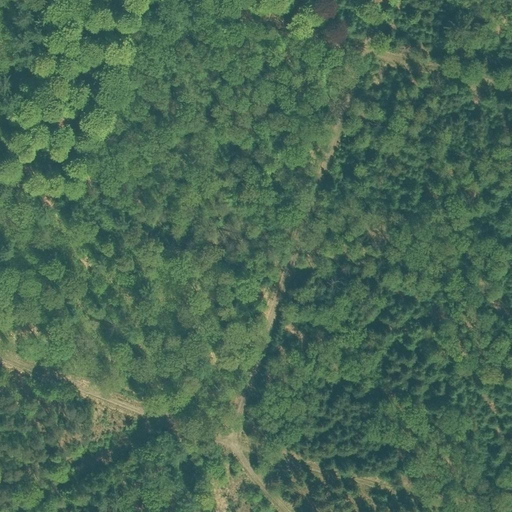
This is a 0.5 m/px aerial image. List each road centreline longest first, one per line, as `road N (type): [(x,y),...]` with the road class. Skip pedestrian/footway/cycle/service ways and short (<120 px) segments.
road 1 (track): [(222,440),(375,0)]
road 2 (track): [(511,91),(193,0)]
road 3 (track): [(469,511),(222,440)]
road 4 (track): [(0,354),(222,440)]
